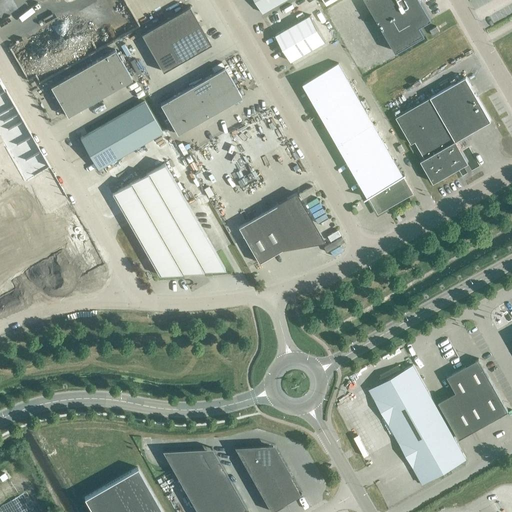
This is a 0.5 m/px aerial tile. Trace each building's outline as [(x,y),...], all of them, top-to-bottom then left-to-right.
[(284,0),(255,0),(263,12),(284,0)] [(420,0),(365,0),(396,52),(424,35),(419,26),(431,19),(420,0)] [(211,44),(189,6),(141,33),(163,71),(211,44)] [(325,41),(311,16),(276,36),(290,61),(325,41)] [(433,35),(439,31),(436,26),(429,30),(433,35)] [(80,39),(74,42),(78,50),(84,47),(80,39)] [(132,79),(115,49),(50,86),(67,116),(132,79)] [(338,63),(303,83),(373,205),(374,205),(373,205),(375,204),(377,208),(381,209),(385,207),(386,208),(386,209),(413,193),(338,63)] [(241,97),(224,67),(160,104),(177,134),(241,97)] [(491,120),(465,76),(430,97),(431,97),(396,117),(411,143),(415,141),(424,157),(420,160),(433,182),(468,162),(456,140),(491,120)] [(161,133),(143,102),(80,138),(97,169),(161,133)] [(112,193),(158,275),(225,268),(164,163),(112,193)] [(207,171),(198,175),(203,186),(212,181),(207,171)] [(238,227),(258,262),(293,242),(295,246),(320,241),(321,237),(296,193),(275,204),(276,205),(238,227)] [(0,296),(11,290),(0,272),(0,296)] [(508,411),(478,359),(447,376),(456,392),(438,402),(458,439),(508,411)] [(466,458),(457,443),(413,364),(369,389),(422,483),(466,458)] [(300,494),(302,493),(274,444),(234,446),(236,448),(273,446),(300,494)] [(234,446),(271,511),(302,493),(300,494),(273,446),(236,448),(234,446)] [(215,454),(212,448),(162,450),(164,452),(201,450),(210,465),(218,460),(215,454)] [(215,454),(218,460),(210,465),(201,450),(164,452),(162,450),(195,511),(238,511),(246,508),(215,454)] [(92,511),(162,511),(137,467),(84,497),(92,511)]
